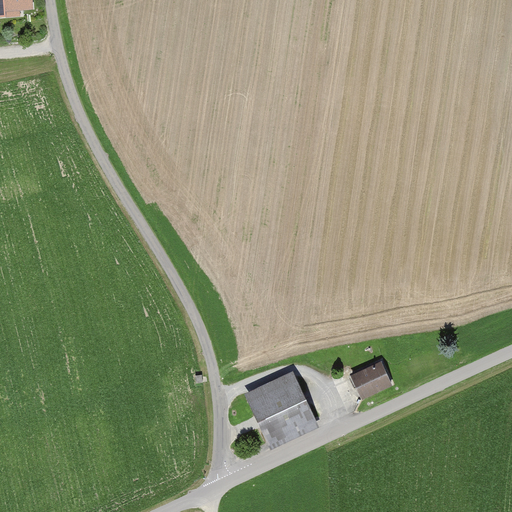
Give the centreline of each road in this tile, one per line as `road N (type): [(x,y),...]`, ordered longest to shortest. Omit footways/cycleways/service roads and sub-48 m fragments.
road 1 (unclassified): [(215,488),(220,386),(200,324),(95,147),(73,95),(53,0)]
road 2 (unclassified): [(215,488),(511,352)]
